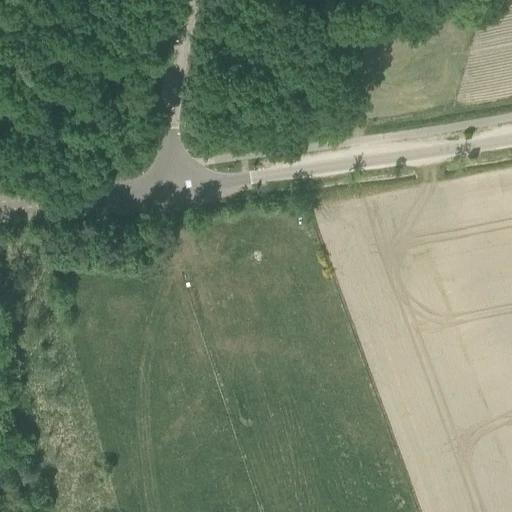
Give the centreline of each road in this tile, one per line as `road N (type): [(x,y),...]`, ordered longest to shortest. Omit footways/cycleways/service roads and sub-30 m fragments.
road 1 (unclassified): [(175,189),(511,138)]
road 2 (unclassified): [(175,189),(167,122),(185,0)]
road 3 (unclassified): [(0,205),(175,189)]
